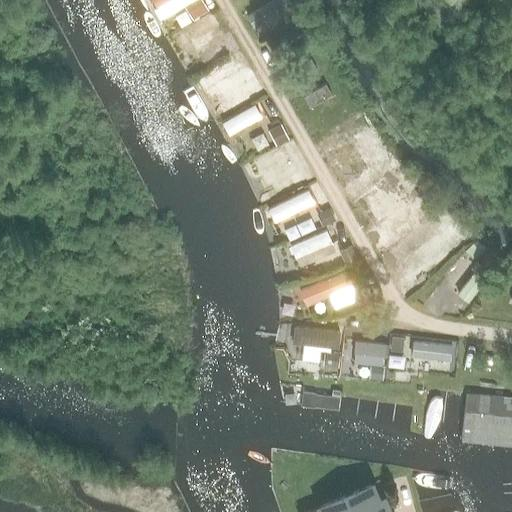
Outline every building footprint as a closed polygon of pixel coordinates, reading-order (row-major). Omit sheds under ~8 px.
[(151,0),(162,17),(189,0),(151,0)] [(276,0),(248,16),(256,30),(294,9),(293,8),(288,0),(276,0)] [(304,0),(288,0),(293,8),(306,1),(304,0)] [(224,38),(214,13),(182,26),(192,52),(224,38)] [(284,34),(273,41),(279,51),(290,45),(284,34)] [(241,52),(200,76),(207,89),(248,65),(241,52)] [(311,59),(289,72),(295,83),(317,70),(311,59)] [(325,84),(303,96),(310,107),(332,95),(325,84)] [(254,104),(222,122),(228,134),(261,116),(254,104)] [(325,153),(370,126),(362,113),(317,140),(325,153)] [(289,140),(281,125),(269,131),(277,146),(289,140)] [(288,148),(252,156),(255,170),(291,161),(288,148)] [(371,160),(377,173),(392,167),(386,154),(371,160)] [(283,171),(290,187),(304,181),(298,165),(283,171)] [(396,174),(360,197),(376,223),(394,211),(385,198),(403,185),(396,174)] [(308,189),(268,208),(274,221),(314,202),(308,189)] [(336,221),(330,210),(317,216),(323,228),(336,221)] [(398,233),(421,222),(415,210),(392,221),(398,233)] [(296,221),(284,226),(290,239),(302,233),(296,221)] [(430,225),(392,247),(405,269),(442,247),(430,225)] [(326,231),(289,246),(294,258),(331,242),(326,231)] [(351,245),(339,250),(344,264),(357,258),(351,245)] [(358,266),(348,270),(351,279),(361,274),(358,266)] [(343,271),(301,289),(307,304),(331,294),(337,307),(354,299),(343,271)] [(470,298),(480,277),(468,272),(458,293),(470,298)] [(295,326),(294,343),(338,347),(340,331),(295,326)] [(389,345),(404,349),(407,337),(391,333),(389,345)] [(409,337),(409,356),(452,357),(453,338),(409,337)] [(355,341),(354,353),(383,356),(384,345),(355,341)] [(328,354),(326,365),(338,366),(339,355),(328,354)] [(384,382),(385,368),(371,367),(369,381),(384,382)] [(473,444),(478,395),(466,394),(461,442),(473,444)] [(490,396),(478,395),(473,444),(485,445),(490,396)] [(501,397),(490,396),(485,445),(497,446),(501,397)] [(511,422),(511,398),(501,397),(497,446),(509,447),(511,422)] [(374,485),(320,507),(321,511),(390,511),(384,496),(380,497),(377,491),(375,487),(374,485)]
